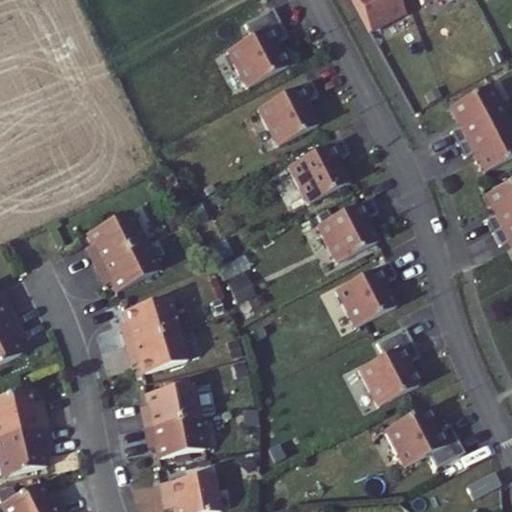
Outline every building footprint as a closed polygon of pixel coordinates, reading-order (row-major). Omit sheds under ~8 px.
[(351,0),(370,35),(402,18),(392,0),(351,0)] [(415,0),(420,8),(434,0),(415,0)] [(292,38),(278,9),(250,23),(257,36),(232,49),(251,87),(292,66),(280,43),(292,38)] [(266,107),(284,143),(324,123),(312,100),(321,95),(314,82),(266,107)] [(457,147),(506,120),(489,87),(449,109),(459,128),(450,134),(457,147)] [(511,159),(511,131),(506,120),(457,147),(464,160),(473,155),(484,175),(511,159)] [(293,165),(312,201),(351,181),(340,158),(349,154),(342,140),(293,165)] [(493,235),(511,224),(511,182),(484,197),(495,216),(486,222),(493,235)] [(321,223),(340,259),(379,239),(368,216),(377,211),(370,198),(321,223)] [(140,246),(122,212),(76,234),(86,253),(77,258),(85,272),(140,246)] [(511,248),(511,224),(493,235),(499,248),(509,243),(511,248)] [(158,281),(140,246),(85,272),(93,288),(103,286),(110,301),(158,281)] [(338,292),(357,328),(397,308),(385,286),(395,281),(387,267),(338,292)] [(180,332),(169,297),(114,317),(120,336),(112,339),(117,354),(180,332)] [(0,323),(11,318),(2,299),(0,300),(0,323)] [(0,365),(22,356),(12,336),(19,332),(11,318),(0,323),(0,365)] [(418,359),(404,331),(376,345),(383,358),(359,370),(378,408),(419,388),(407,365),(418,359)] [(137,382),(191,366),(180,332),(117,354),(123,370),(133,366),(137,382)] [(186,395),(185,394),(134,407),(138,421),(131,423),(135,439),(193,424),(208,420),(201,392),(186,395)] [(30,421),(23,397),(0,403),(0,443),(42,433),(38,419),(30,421)] [(436,470),(463,456),(449,428),(437,434),(425,410),(384,432),(404,469),(429,457),(436,470)] [(193,424),(135,439),(139,456),(149,453),(153,467),(201,453),(193,424)] [(0,481),(42,473),(38,453),(46,451),(42,433),(0,443),(0,481)] [(493,475),(466,489),(473,503),(500,489),(493,475)] [(210,511),(206,486),(149,495),(151,511),(210,511)] [(51,511),(42,494),(7,511),(51,511)]
